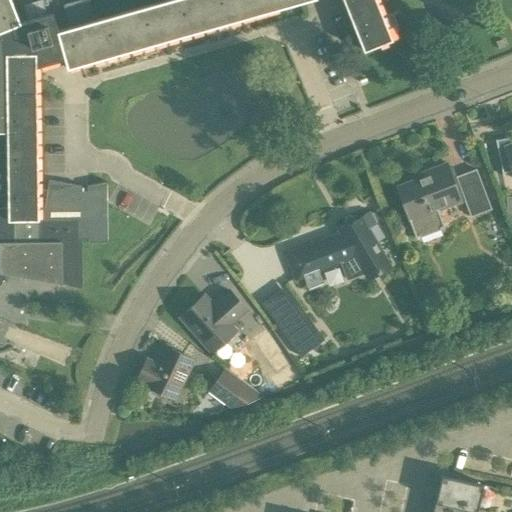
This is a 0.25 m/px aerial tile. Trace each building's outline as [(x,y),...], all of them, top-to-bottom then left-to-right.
[(375,0),(154,0),(156,4),(118,15),(92,22),(86,0),(83,0),(64,5),(70,28),(57,32),(52,14),(47,16),(42,0),(41,0),(24,5),(28,21),(21,23),(10,0),(0,0),(0,132),(6,132),(7,209),(0,208),(0,280),(0,281),(1,274),(82,288),(81,239),(88,239),(88,243),(107,242),(106,182),(88,186),(87,191),(82,191),(82,186),(49,181),(45,207),(40,207),(38,67),(65,59),(67,69),(308,0),(342,0),(364,50),(392,39),(375,0)] [(511,136),(511,137),(495,140),(502,176),(503,176),(503,173),(511,169),(511,136)] [(409,220),(416,237),(444,226),(437,210),(464,199),(470,216),(489,209),(474,170),(456,177),(452,168),(448,170),(446,164),(416,175),(417,179),(397,187),(409,220)] [(369,276),(387,266),(366,229),(374,225),(368,215),(340,231),(341,234),(288,254),(297,280),(304,277),(310,291),(325,285),(320,272),(341,264),(347,280),(366,272),(369,276)] [(230,324),(246,310),(229,291),(219,300),(220,302),(214,307),(204,295),(180,317),(211,352),(236,331),(230,324)] [(319,343),(294,309),(277,322),(275,323),(276,323),(277,322),(287,336),(286,337),(287,337),(294,346),(293,347),(294,346),(301,355),(300,356),(300,357),(301,356),(319,343)] [(253,340),(276,373),(290,363),(267,330),(253,340)] [(146,385),(174,399),(193,359),(164,346),(158,360),(156,364),(146,359),(137,379),(146,384),(146,385)] [(209,390),(230,406),(259,396),(224,370),(209,390)] [(439,499),(478,508),(483,486),(444,477),(439,499)] [(439,500),(436,511),(477,511),(478,508),(439,499),(439,500)]
